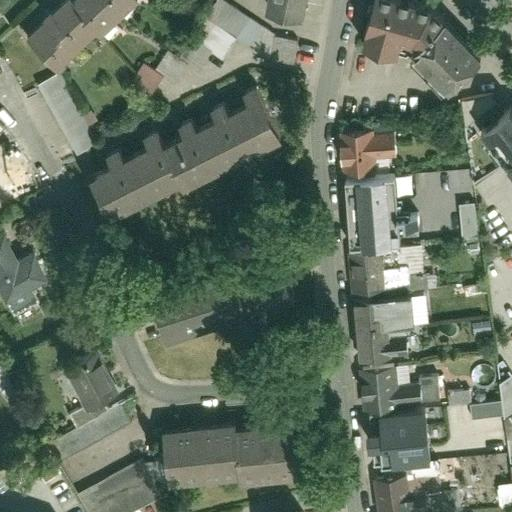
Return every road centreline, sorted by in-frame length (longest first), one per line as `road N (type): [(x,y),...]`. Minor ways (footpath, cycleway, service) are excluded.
road 1 (residential): [(337,387),(158,388),(69,197),(0,100)]
road 2 (residential): [(334,0),(312,174),(337,387)]
road 3 (residential): [(337,387),(352,511)]
